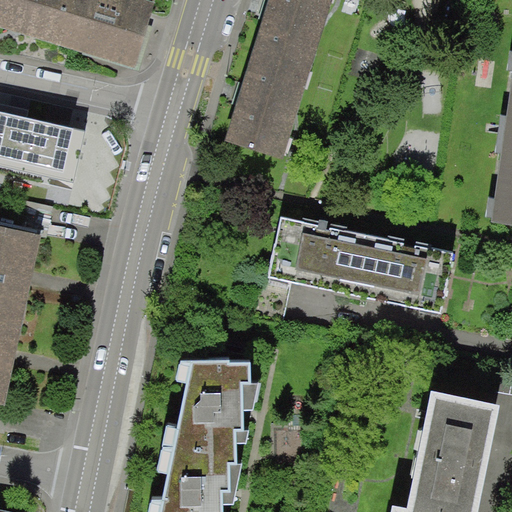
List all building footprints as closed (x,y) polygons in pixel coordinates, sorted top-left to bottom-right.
[(0,0),(0,27),(136,69),(152,3),(142,0),(0,0)] [(330,0),(267,0),(226,137),(282,155),(330,0)] [(511,55),(489,219),(511,221),(511,55)] [(0,150),(0,169),(42,178),(53,124),(8,112),(0,150)] [(453,251),(279,211),(269,274),(442,313),(453,251)] [(43,230),(0,220),(0,398),(7,400),(43,230)] [(186,353),(149,511),(238,511),(271,363),(186,353)] [(477,511),(501,401),(432,387),(407,505),(421,511),(477,511)] [(421,511),(407,505),(393,502),(390,511),(421,511)]
